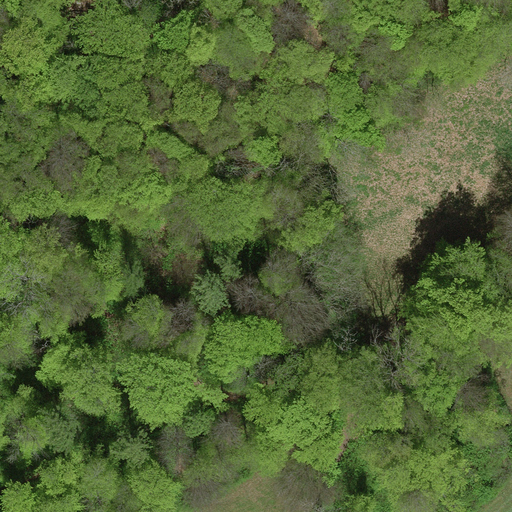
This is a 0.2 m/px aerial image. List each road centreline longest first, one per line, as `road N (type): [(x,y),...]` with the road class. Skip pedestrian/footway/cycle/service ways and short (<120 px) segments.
road 1 (track): [(211,394),(108,311),(47,243),(34,143),(118,0)]
road 2 (track): [(0,488),(211,394)]
road 3 (track): [(375,371),(511,208)]
road 4 (track): [(211,394),(281,359),(328,354),(375,371)]
road 5 (track): [(312,511),(375,371)]
road 6 (track): [(353,359),(313,403),(241,449)]
